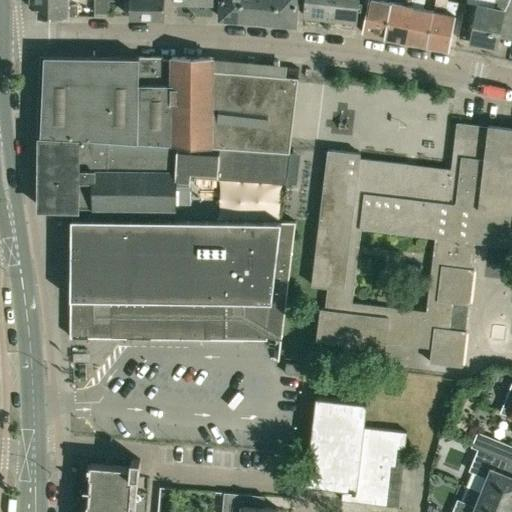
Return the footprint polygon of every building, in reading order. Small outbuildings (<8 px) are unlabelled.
[(67,4),(67,0),(32,0),(32,7),(36,11),(40,11),(40,15),(78,15),(78,4),(67,4)] [(92,0),(93,12),(107,13),(106,0),(113,0),(116,0),(92,0)] [(129,0),(130,16),(165,17),(164,0),(129,0)] [(239,19),(241,0),(221,0),(220,17),(238,18),(238,19),(239,19)] [(259,0),(241,0),(239,19),(258,21),(259,0)] [(259,0),(258,21),(276,22),(278,0),(259,0)] [(277,22),(295,23),(297,0),(278,0),(276,22),(277,22)] [(306,0),(304,14),(330,17),(332,0),(306,0)] [(332,0),(330,17),(356,20),(358,0),(332,0)] [(384,36),(392,1),(385,0),(369,0),(364,31),(384,36)] [(406,40),(412,0),(402,0),(402,3),(392,1),(384,36),(406,40)] [(424,8),(424,0),(412,0),(406,40),(427,44),(435,10),(424,8)] [(458,2),(448,0),(436,0),(435,10),(427,44),(449,49),(456,14),(455,14),(458,2)] [(511,0),(496,0),(495,7),(478,4),(471,40),(496,46),(501,22),(511,23),(511,0)] [(44,68),(43,136),(77,137),(212,146),(213,69),(213,57),(172,57),(172,58),(164,59),(163,56),(112,56),(57,55),(44,68)] [(213,69),(212,146),(290,152),(291,145),(298,79),(298,77),(287,76),(213,69)] [(407,166),(408,163),(360,157),(360,153),(328,149),(311,284),(328,286),(325,309),(320,308),(316,340),(385,348),(386,336),(433,342),(431,361),(463,365),(467,329),(470,303),(475,268),(473,267),(476,240),(505,244),(509,209),(511,209),(511,126),(488,124),(488,126),(457,122),(451,171),(407,166)] [(41,204),(40,204),(40,207),(176,208),(176,183),(190,184),(190,175),(212,177),(286,182),(286,180),(290,152),(212,146),(77,137),(43,136),(41,135),(41,136),(40,138),(41,138),(41,204)] [(297,221),(281,221),(57,218),(57,219),(73,220),(71,336),(265,339),(265,338),(267,338),(283,340),(283,339),(297,221)] [(286,362),(285,373),(299,374),(301,364),(286,362)] [(489,385),(481,382),(477,394),(485,397),(489,385)] [(511,383),(500,412),(511,417),(511,383)] [(343,487),(342,499),(394,505),(400,459),(404,459),(407,431),(364,426),(367,402),(317,396),(307,483),(343,487)] [(478,448),(509,460),(511,453),(511,444),(478,431),(472,446),(478,448)] [(511,475),(504,472),(509,460),(478,448),(469,470),(487,477),(482,491),(511,503),(511,475)] [(141,459),(132,459),(131,466),(86,462),(81,511),(130,511),(133,475),(139,476),(141,459)] [(170,511),(173,487),(160,486),(158,511),(170,511)] [(511,511),(511,503),(482,491),(476,506),(458,498),(452,511),(511,511)] [(279,511),(280,508),(251,506),(252,494),(224,492),(222,511),(279,511)]
